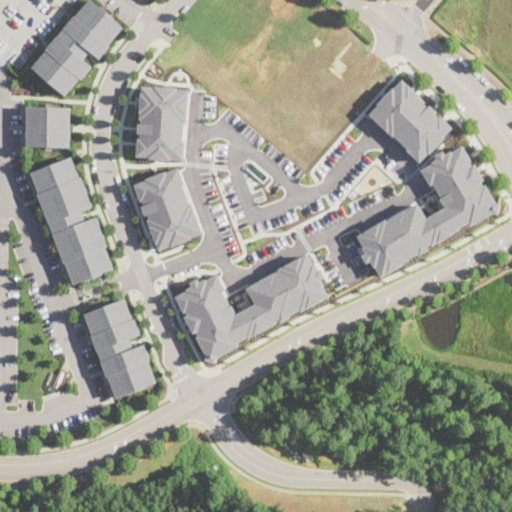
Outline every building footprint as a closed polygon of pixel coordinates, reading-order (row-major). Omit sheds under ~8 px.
[(92,0),(124,27),(109,44),(111,45),(100,58),(90,51),(84,58),(93,66),(82,79),(80,78),(65,95),(56,87),(55,88),(40,76),(41,74),(32,67),(47,49),(46,48),(57,35),(57,36),(75,14),(76,15),(88,0),(92,0)] [(369,113),(392,136),(394,135),(408,148),(407,149),(420,162),(428,152),(429,153),(445,137),(444,136),(452,127),(439,115),(438,116),(434,113),(436,111),(429,104),(427,106),(424,103),(426,101),(402,78),(393,88),(392,87),(376,103),(377,104),(369,113)] [(141,85),(139,119),(141,119),(141,123),(138,122),(137,133),(140,133),(140,138),(137,137),(136,155),(149,156),(149,158),(171,160),(171,158),(184,159),(185,141),(183,141),(184,123),(187,123),(189,90),(177,89),(177,86),(154,85),(154,86),(141,85)] [(53,103),(53,106),(71,106),(71,122),(74,122),(74,124),(73,130),(71,130),(71,147),(52,146),(52,150),(45,150),(45,147),(26,146),(27,130),(24,129),(24,121),(27,121),(27,105),(45,106),(45,103),(53,103)] [(462,145),(472,160),(470,161),(472,165),(475,163),(484,179),(481,181),(484,185),(486,184),(496,200),(494,201),(501,203),(498,214),(493,212),(471,226),(469,222),(460,228),(461,229),(433,246),(431,243),(427,245),(429,249),(420,255),(419,252),(409,258),(411,260),(383,277),(376,266),(374,267),(371,261),(368,262),(363,255),(367,253),(363,247),(364,246),(358,235),(386,218),(387,220),(418,202),(427,217),(445,206),(440,197),(441,196),(433,183),(430,185),(421,169),(432,163),(431,161),(437,158),(435,154),(443,150),(445,153),(451,150),(452,151),(462,145)] [(72,155),(80,177),(82,176),(93,206),(83,210),(86,220),(97,216),(109,246),(107,246),(115,267),(103,272),(103,273),(86,280),(86,279),(74,283),(66,262),(62,262),(60,256),(62,255),(53,233),(54,232),(41,200),(39,201),(37,194),(39,192),(31,171),(72,155)] [(134,184),(141,200),(143,199),(144,204),(142,205),(145,215),(148,214),(150,218),(147,218),(159,250),(171,245),(172,246),(193,238),(192,237),(204,232),(192,202),(190,202),(183,184),(185,183),(179,166),(167,171),(167,170),(146,178),(146,179),(134,184)] [(176,296),(185,312),(187,311),(189,314),(186,316),(194,332),(198,331),(200,335),(197,336),(207,355),(206,359),(217,362),(218,357),(241,345),(239,342),(248,337),(249,338),(279,323),(277,320),(280,319),(282,322),(292,317),(291,315),(301,309),(302,311),(331,296),(324,285),(326,284),(323,278),(327,276),(322,268),(318,269),(315,264),(314,264),(308,254),(248,287),(257,302),(237,313),(224,291),(227,289),(219,273),(208,279),(207,278),(201,281),(199,277),(191,281),(193,285),(187,289),(187,290),(176,296)] [(126,297),(134,318),(136,318),(143,334),(131,338),(135,347),(146,343),(152,359),(150,360),(158,381),(146,386),(117,397),(109,375),(106,376),(104,370),(105,369),(95,342),(93,343),(90,336),(93,335),(85,313),(126,297)]
